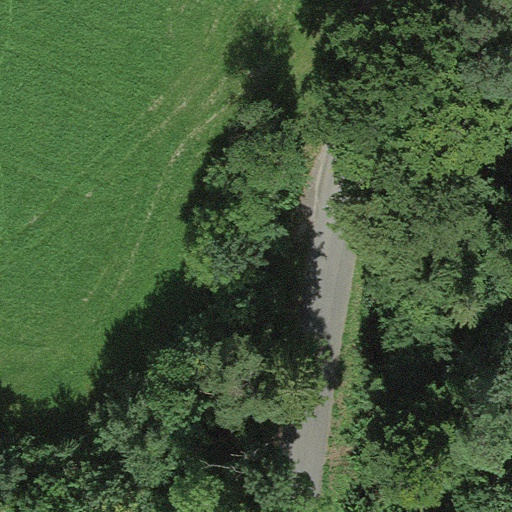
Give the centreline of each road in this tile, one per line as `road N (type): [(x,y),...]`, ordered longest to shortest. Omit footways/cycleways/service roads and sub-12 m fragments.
road 1 (track): [(0,412),(48,424),(94,423),(149,404),(207,346),(343,179),(176,511)]
road 2 (unclassified): [(396,0),(343,179),(295,511)]
